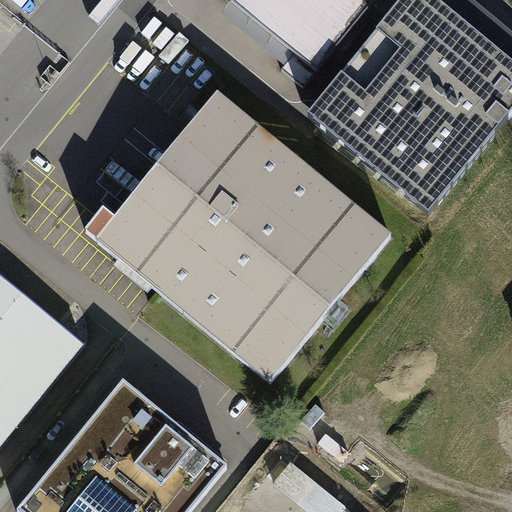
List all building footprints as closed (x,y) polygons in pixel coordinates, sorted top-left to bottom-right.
[(389,0),(227,0),(324,79),(389,0)] [(511,130),(511,59),(438,0),(405,0),(306,122),(434,225),(511,130)] [(402,239),(224,98),(103,250),(282,391),(402,239)] [(0,451),(81,351),(0,285),(0,451)] [(154,409),(126,385),(20,511),(21,511),(191,511),(227,470),(154,409)] [(274,489),(300,511),(319,489),(293,467),(274,489)]
